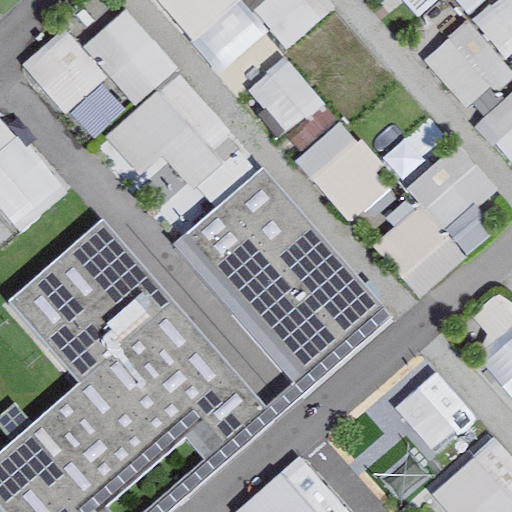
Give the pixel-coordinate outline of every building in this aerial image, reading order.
[(163,0),(235,76),(279,36),(245,0),(163,0)] [(332,0),(270,0),(262,6),(293,50),(343,14),(332,0)] [(464,0),(479,15),(493,0),(464,0)] [(506,57),(511,54),(511,0),(486,13),(506,57)] [(0,26),(8,20),(0,10),(0,26)] [(131,10),(90,46),(144,107),(185,71),(131,10)] [(434,64),(481,111),(511,79),(511,62),(473,24),(434,64)] [(70,116),(115,80),(76,31),(31,67),(70,116)] [(342,111),(392,88),(370,40),(320,63),(342,111)] [(258,97),(298,137),(333,103),(294,62),(258,97)] [(208,203),(259,158),(186,75),(113,138),(148,179),(170,160),(208,203)] [(511,101),(490,121),(511,146),(511,101)] [(412,106),(374,138),(412,183),(450,151),(412,106)] [(0,115),(0,185),(39,226),(76,192),(2,113),(0,115)] [(342,127),(305,169),(366,223),(404,181),(342,127)] [(428,297),(474,259),(452,232),(502,191),(473,156),(378,236),(428,297)] [(261,168),(184,233),(306,374),(383,309),(261,168)] [(0,511),(147,511),(266,408),(100,220),(6,302),(77,383),(0,450),(0,511)] [(306,374),(184,233),(172,245),(292,385),(306,374)] [(511,305),(504,296),(481,317),(507,345),(489,361),(511,386),(511,305)] [(422,358),(354,422),(404,475),(472,410),(422,358)] [(448,511),(508,511),(511,508),(511,455),(495,440),(439,504),(448,511)] [(244,511),(355,511),(304,457),(244,511)]
